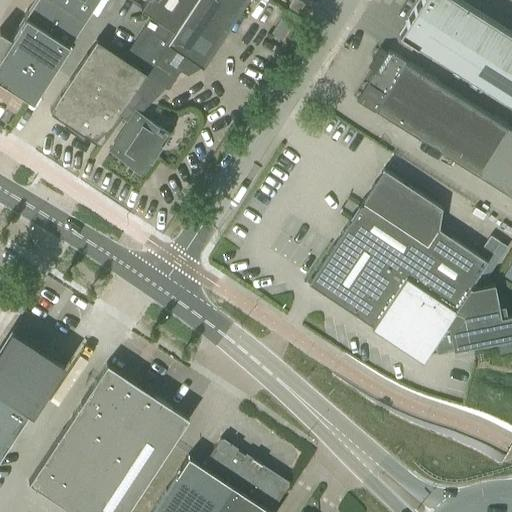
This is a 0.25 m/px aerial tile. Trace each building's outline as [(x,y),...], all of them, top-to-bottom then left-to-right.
[(32,0),(10,36),(0,29),(0,77),(32,98),(95,0),(32,0)] [(68,122),(65,126),(82,137),(85,133),(100,143),(118,115),(126,102),(127,103),(145,76),(144,75),(166,42),(193,0),(147,0),(142,8),(152,14),(123,57),(96,39),(49,110),(68,122)] [(193,0),(166,42),(196,61),(202,66),(245,0),(193,0)] [(304,3),(299,0),(292,0),(288,6),(298,12),(304,3)] [(511,104),(511,33),(459,0),(418,0),(403,25),(405,26),(407,36),(406,37),(511,104)] [(144,75),(145,76),(167,90),(180,71),(187,75),(196,61),(166,42),(144,75)] [(384,116),(385,115),(511,194),(511,128),(387,50),(387,51),(380,46),(373,58),(375,69),(367,82),(356,99),(373,110),(375,108),(378,110),(377,111),(384,116)] [(126,102),(118,115),(128,122),(110,150),(143,172),(168,133),(139,114),(138,110),(127,103),(126,102)] [(422,358),(435,338),(437,348),(511,333),(511,311),(505,313),(503,304),(498,305),(493,281),(469,286),(486,260),(499,241),(490,235),(478,254),(438,227),(441,207),(384,168),(381,172),(377,173),(373,179),(374,183),(369,190),(366,190),(361,197),(362,201),(308,282),(422,358)] [(0,451),(27,410),(29,411),(60,364),(12,332),(0,349),(0,451)] [(106,363),(28,481),(75,511),(124,511),(187,416),(106,363)] [(188,455),(149,511),(274,511),(271,510),(288,483),(261,464),(259,468),(249,461),(251,458),(220,437),(202,464),(188,455)]
